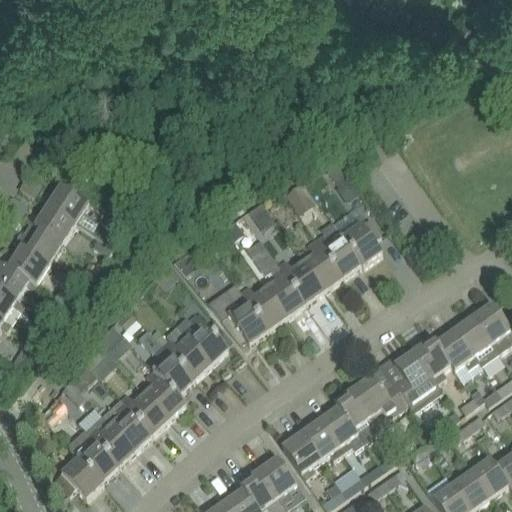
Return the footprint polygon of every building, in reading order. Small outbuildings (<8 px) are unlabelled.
[(374,2),(368,14),(381,20),(387,8),(374,2)] [(465,23),(460,31),(467,37),(473,29),(465,23)] [(339,190),(337,192),(347,206),(360,198),(357,194),(350,183),(339,190)] [(315,209),(303,190),(302,189),(295,193),(286,199),(300,219),(315,209)] [(48,197),(42,207),(49,212),(77,230),(99,244),(114,253),(116,255),(124,241),(85,217),(90,209),(63,191),(56,202),(48,197)] [(7,214),(25,223),(30,212),(12,203),(7,214)] [(263,208),(250,217),(255,224),(267,215),(263,208)] [(77,230),(49,212),(43,222),(35,217),(28,227),(36,232),(63,250),(77,230)] [(357,213),(334,229),(342,241),(344,243),(343,243),(363,271),(362,271),(364,273),(371,268),(383,259),(374,246),(382,241),(370,224),(367,227),(357,213)] [(236,227),(228,232),(237,245),(245,240),(236,227)] [(63,250),(36,232),(30,242),(22,237),(15,247),(23,252),(50,270),(63,250)] [(363,271),(343,243),(344,243),(342,241),(331,248),(325,239),(317,244),(344,284),(350,280),(362,271),(363,271)] [(109,261),(114,253),(99,244),(94,251),(109,261)] [(309,264),(305,267),(326,297),(344,284),(317,244),(309,250),(316,260),(309,264)] [(262,246),(248,256),(266,281),(272,277),(278,286),(267,293),(288,323),(307,310),(279,271),(265,250),(262,246)] [(50,270),(23,252),(17,262),(9,257),(3,266),(0,265),(0,264),(0,266),(3,268),(31,286),(37,290),(50,270)] [(181,264),(175,268),(186,282),(203,269),(199,264),(193,255),(181,264)] [(279,270),(307,310),(326,297),(305,267),(294,275),(287,265),(282,268),(279,270)] [(0,294),(18,306),(27,292),(34,296),(37,290),(31,286),(3,268),(0,272),(0,294)] [(83,277),(78,286),(85,291),(86,292),(92,283),(83,277)] [(61,294),(56,302),(71,312),(76,304),(85,291),(78,286),(69,299),(61,294)] [(242,297),(270,336),(288,323),(267,293),(257,301),(250,291),(243,296),(242,297)] [(0,323),(5,326),(14,312),(21,317),(25,311),(18,306),(0,294),(0,323)] [(234,302),(241,312),(230,320),(251,350),(270,336),(242,297),(234,302)] [(51,310),(66,319),(71,312),(56,302),(51,310)] [(511,335),(494,310),(483,317),(479,312),(471,318),(500,359),(500,358),(501,359),(511,351),(511,335)] [(129,318),(119,327),(127,334),(136,325),(129,318)] [(482,372),(500,359),(471,318),(469,320),(463,324),(466,329),(455,337),(478,370),(479,369),(482,372)] [(187,323),(177,332),(188,344),(213,371),(230,355),(228,353),(209,332),(197,319),(190,326),(187,323)] [(5,326),(0,323),(0,333),(1,332),(7,337),(11,331),(5,326)] [(216,326),(209,332),(228,353),(234,347),(216,326)] [(113,331),(99,348),(107,357),(123,342),(113,331)] [(42,349),(47,342),(32,332),(27,340),(29,341),(38,347),(42,349)] [(442,338),(433,345),(452,371),(452,372),(456,377),(457,376),(464,371),(468,376),(478,370),(455,337),(452,339),(446,344),(442,338)] [(38,347),(29,341),(10,372),(19,377),(38,347)] [(163,351),(196,386),(212,371),(213,371),(188,344),(187,345),(178,353),(170,344),(163,350),(163,351)] [(433,345),(414,358),(442,398),(461,384),(456,377),(452,372),(452,371),(443,358),(433,345)] [(99,348),(85,367),(93,376),(110,360),(107,357),(99,348)] [(164,366),(155,375),(179,401),(180,401),(194,387),(196,386),(163,351),(162,352),(156,357),(164,366)] [(400,376),(390,383),(394,389),(410,411),(414,418),(415,419),(443,399),(442,398),(414,358),(396,371),(400,376)] [(85,367),(76,379),(88,392),(98,382),(93,376),(85,367)] [(155,390),(146,399),(170,426),(185,412),(188,410),(180,401),(179,401),(155,375),(152,377),(147,382),(155,390)] [(363,389),(354,395),(384,437),(384,436),(394,430),(390,425),(404,415),(410,411),(394,389),(384,396),(374,382),(363,389)] [(501,403),(511,395),(511,384),(496,396),(501,403)] [(75,391),(68,398),(79,410),(87,403),(82,398),(75,391)] [(366,449),(384,437),(354,395),(343,404),(337,408),(366,449)] [(484,405),(477,395),(472,399),(475,403),(480,410),(485,407),(489,412),(501,403),(496,396),(484,405)] [(168,428),(170,426),(146,399),(136,408),(128,399),(121,406),(154,441),(168,428)] [(467,420),(480,410),(475,403),(461,413),(467,420)] [(52,433),(69,417),(58,406),(43,423),(52,433)] [(114,412),(104,421),(137,457),(150,445),(154,441),(121,406),(117,409),(116,410),(114,412)] [(356,456),(366,449),(337,408),(328,414),(332,419),(321,426),(344,459),(353,453),(356,456)] [(499,425),(511,415),(507,408),(494,417),(499,425)] [(431,445),(438,440),(462,424),(456,416),(425,437),(431,445)] [(94,430),(87,437),(120,472),(132,461),(137,457),(104,421),(94,430)] [(473,439),(487,429),(481,422),(468,431),(473,439)] [(334,466),(344,459),(321,426),(311,434),(307,428),(298,435),(321,467),(330,461),(334,466)] [(459,448),(473,439),(468,431),(454,441),(459,448)] [(294,446),(284,453),(307,486),(317,478),(313,472),(321,467),(298,435),(291,440),(294,446)] [(80,443),(70,453),(78,462),(80,463),(104,487),(115,477),(120,472),(87,437),(82,441),(80,443)] [(424,449),(425,449),(431,445),(425,437),(419,441),(424,449)] [(430,456),(443,447),(438,440),(431,445),(425,449),(430,456)] [(415,466),(430,456),(425,449),(424,449),(410,459),(415,466)] [(270,470),(260,477),(283,510),(283,509),(292,503),(288,498),(298,490),(287,475),(275,458),(266,465),(270,470)] [(386,478),(399,468),(393,460),(380,469),(386,478)] [(511,495),(511,462),(497,473),(510,491),(509,492),(511,495)] [(80,463),(56,485),(70,500),(77,494),(88,505),(106,489),(104,487),(80,463)] [(492,465),(473,478),(491,504),(509,492),(510,491),(497,473),(492,465)] [(366,491),(386,478),(380,469),(360,483),(366,491)] [(259,478),(241,490),(256,511),(285,511),(283,509),(283,510),(260,477),(259,478)] [(473,478),(454,491),(468,511),(480,511),(491,504),(473,478)] [(387,496),(401,486),(396,479),(382,488),(387,496)] [(347,504),(366,491),(360,483),(342,496),(347,504)] [(374,505),(387,496),(382,488),(368,498),(374,505)] [(236,501),(226,508),(228,511),(256,511),(241,490),(233,496),(236,501)] [(468,511),(454,491),(435,505),(439,511),(468,511)] [(325,511),(336,511),(347,504),(342,496),(323,509),(325,511)]
